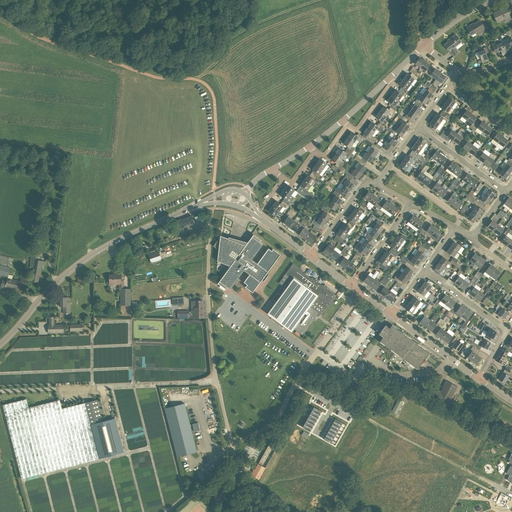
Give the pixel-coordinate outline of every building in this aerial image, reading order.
[(506,9),(498,12),(498,11),(493,13),(496,21),(504,18),(505,22),(511,20),(506,9)] [(480,21),(472,26),(471,25),(467,28),(471,35),(477,32),(479,35),(486,30),(480,21)] [(461,42),(456,35),(450,39),(450,40),(445,45),(450,51),(454,56),(459,52),(455,47),(461,42)] [(501,41),(502,42),(506,53),(510,52),(509,48),(511,47),(510,44),(511,43),(511,41),(510,37),(501,41)] [(502,42),(496,45),(495,43),(492,44),(494,51),(497,49),(498,52),(501,51),(502,55),(506,53),(502,42)] [(489,53),(486,47),(483,48),(484,49),(478,52),(475,54),(477,60),(481,58),(482,63),(486,61),(485,57),(487,57),(486,54),(489,53)] [(420,68),(425,61),(420,57),(415,64),(420,68)] [(428,68),(430,65),(425,61),(420,68),(425,72),(424,72),(427,75),(431,70),(428,68)] [(441,73),(435,69),(433,71),(431,70),(427,75),(430,77),(431,76),(436,79),(441,73)] [(403,80),(410,84),(414,79),(415,80),(417,77),(415,75),(412,73),(410,76),(408,74),(403,80)] [(441,73),(436,79),(441,83),(444,79),(446,76),(441,73)] [(406,90),(410,84),(403,80),(399,85),(402,87),(400,90),(405,93),(407,90),(406,90)] [(430,88),(429,88),(427,90),(426,89),(426,90),(423,88),(420,93),(422,95),(422,94),(429,99),(433,94),(434,92),(430,88)] [(402,95),(403,96),(405,93),(400,90),(398,92),(396,90),(392,96),(398,101),(402,95)] [(422,94),(422,95),(418,100),(417,99),(416,98),(415,100),(416,101),(416,102),(421,105),(422,103),(425,105),(429,99),(422,94)] [(398,101),(392,96),(388,101),(390,103),(388,106),(390,107),(393,109),(396,111),(397,109),(396,107),(395,106),(398,101)] [(449,97),(445,102),(452,107),(456,102),(449,97)] [(416,102),(414,104),(414,105),(411,110),(418,115),(421,110),(419,108),(421,105),(416,102)] [(454,109),(452,107),(445,102),(441,108),(444,110),(442,112),(449,118),(451,115),(450,115),(454,109)] [(396,111),(393,109),(390,107),(389,110),(384,106),(380,112),(386,116),(388,113),(392,116),(396,111)] [(466,110),(464,108),(460,114),(462,115),(461,117),(467,120),(472,114),(466,110)] [(418,115),(411,110),(407,115),(406,114),(404,117),(409,121),(411,118),(414,120),(418,115)] [(386,116),(380,112),(376,117),(380,121),(379,123),(384,127),(388,122),(384,120),(386,116)] [(449,118),(442,112),(440,115),(437,113),(434,118),(440,123),(443,119),(447,122),(450,118),(449,118)] [(474,127),(477,122),(475,120),(477,118),(472,114),(467,120),(467,121),(472,124),(470,127),(471,128),(472,129),(473,129),(474,127)] [(436,128),(440,123),(434,118),(430,123),(434,127),(436,128)] [(398,125),(406,131),(410,125),(404,121),(402,124),(400,122),(398,125)] [(487,125),(482,121),(480,124),(477,122),(474,127),(476,128),(477,129),(477,128),(482,132),(487,125)] [(384,127),(379,123),(377,126),(372,122),(368,128),(374,132),(376,130),(380,132),(384,127)] [(398,125),(396,128),(398,129),(396,132),(402,136),(406,131),(398,125)] [(491,131),(492,129),(487,125),(482,132),(487,135),(487,136),(489,138),(493,133),(491,131)] [(452,129),(454,128),(451,126),(449,129),(445,134),(447,136),(452,140),(457,133),(452,129)] [(368,128),(364,134),(369,137),(367,140),(372,144),(372,143),(376,138),(372,136),(374,132),(368,128)] [(364,137),(362,136),(358,133),(357,136),(352,132),(348,138),(354,143),(356,140),(360,143),(364,137)] [(457,133),(452,140),(458,144),(460,142),(462,143),(466,138),(467,136),(465,134),(462,137),(457,133)] [(498,143),(503,136),(497,133),(496,135),(493,133),(489,138),(492,140),(493,139),(498,143)] [(386,141),(394,147),(398,142),(397,141),(399,138),(394,135),(390,140),(388,138),(386,141)] [(508,141),(508,140),(503,136),(498,143),(503,147),(504,146),(507,148),(510,143),(508,141)] [(346,150),(352,154),(352,153),(356,148),(355,148),(352,146),(354,143),(348,138),(344,144),(348,147),(346,150)] [(415,144),(422,149),(426,143),(419,138),(415,144)] [(468,141),(469,140),(466,138),(462,143),(464,145),(463,148),(468,152),(473,145),(468,141)] [(394,147),(386,141),(383,144),(385,146),(384,148),(390,153),(394,147)] [(422,149),(415,144),(411,149),(418,154),(422,149)] [(473,145),(468,152),(473,155),(475,153),(477,155),(481,149),(479,147),(478,148),(473,145)] [(371,147),(371,148),(368,153),(374,157),(378,152),(371,147)] [(345,152),(340,149),(336,155),(342,159),(344,156),(348,159),(350,156),(352,158),(354,155),(352,153),(352,154),(346,150),(345,152)] [(481,149),(477,155),(480,156),(478,159),(483,163),(488,156),(483,152),(484,151),(481,149)] [(356,157),(361,160),(363,158),(358,154),(359,152),(357,151),(356,153),(354,155),(356,156),(356,157)] [(442,154),(436,151),(431,157),(437,161),(442,154)] [(368,153),(364,158),(370,163),(374,157),(368,153)] [(447,158),(442,154),(437,161),(442,165),(447,158)] [(338,168),(340,170),(342,171),(344,169),(342,167),(344,165),(340,162),(342,159),(336,155),(332,160),(337,163),(335,166),(338,168)] [(422,165),(423,163),(419,159),(416,162),(407,155),(403,160),(410,165),(412,163),(417,167),(419,163),(422,165)] [(493,161),(494,160),(488,156),(483,163),(489,167),(489,166),(492,168),(495,163),(493,161)] [(356,157),(354,159),(359,163),(359,164),(356,169),(362,173),(366,168),(363,166),(365,163),(361,160),(356,157)] [(327,164),(324,162),(320,159),(316,164),(323,170),(327,164)] [(403,160),(399,166),(406,171),(410,165),(403,160)] [(506,163),(507,164),(503,169),(510,174),(511,170),(511,167),(511,166),(511,164),(511,163),(508,160),(506,163)] [(457,166),(452,162),(446,171),(451,174),(457,166)] [(319,179),(322,176),(319,175),(323,170),(316,164),(312,169),(317,173),(315,176),(319,179)] [(463,170),(457,166),(451,174),(456,178),(463,170)] [(356,169),(352,174),(354,176),(358,179),(362,173),(356,169)] [(503,169),(499,174),(506,179),(510,174),(503,169)] [(421,182),(426,176),(424,174),(425,172),(422,170),(416,178),(421,182)] [(473,177),(468,173),(463,180),(468,184),(473,177)] [(319,179),(315,176),(313,179),(308,175),(304,180),(311,185),(314,188),(318,183),(320,184),(322,181),(319,179)] [(352,178),(346,175),(344,178),(347,180),(344,185),(350,189),(354,184),(349,181),(352,178)] [(432,179),(426,176),(421,182),(427,186),(432,179)] [(473,177),(468,184),(473,188),(478,181),(473,177)] [(304,180),(300,185),(305,189),(303,192),(310,197),(311,198),(314,200),(317,197),(310,192),(307,190),(311,185),(304,180)] [(442,187),(437,183),(432,190),(437,194),(442,187)] [(295,190),(288,185),(284,190),(291,195),(295,190)] [(344,185),(340,190),(337,188),(335,191),(340,194),(342,191),(346,195),(350,189),(344,185)] [(447,191),(442,187),(437,194),(442,198),(447,191)] [(491,199),(495,194),(488,189),(484,194),(491,199)] [(282,201),(287,205),(289,206),(291,203),(295,198),(291,195),(284,190),(280,195),(285,198),(282,201)] [(335,191),(333,194),(336,196),(332,201),(338,205),(342,200),(338,197),(340,194),(335,191)] [(374,195),(369,191),(364,198),(369,201),(374,195)] [(310,197),(303,192),(301,195),(308,200),(310,197)] [(453,205),(458,198),(452,194),(447,201),(453,205)] [(479,203),(482,200),(488,205),(491,199),(484,194),(482,198),(479,195),(477,198),(472,194),(471,197),(476,201),(479,203)] [(377,208),(381,203),(378,201),(379,199),(374,195),(369,201),(374,205),(372,208),(375,210),(377,208)] [(463,202),(458,198),(453,205),(458,209),(463,202)] [(279,211),(283,206),(285,208),(287,205),(282,201),(280,204),(276,201),(272,206),(279,211)] [(338,205),(332,201),(328,206),(325,204),(323,207),(328,210),(331,208),(335,211),(338,205)] [(381,203),(377,208),(380,210),(382,207),(387,211),(392,204),(387,201),(384,205),(381,203)] [(397,208),(392,204),(387,211),(392,215),(393,214),(396,210),(397,208)] [(279,211),(272,206),(269,211),(276,216),(277,215),(280,217),(278,218),(282,221),(285,216),(279,211)] [(483,211),(476,206),(472,211),(479,216),(483,211)] [(320,217),(327,221),(330,216),(326,213),(328,210),(323,207),(321,210),(324,212),(320,217)] [(362,213),(363,213),(365,211),(360,207),(358,210),(356,208),(352,213),(358,218),(362,213)] [(289,227),(294,220),(289,217),(293,211),(291,209),(285,216),(287,217),(283,223),(289,227)] [(479,216),(472,211),(468,216),(475,221),(479,216)] [(352,213),(348,218),(350,220),(348,223),(353,227),(355,224),(354,223),(358,218),(352,213)] [(372,214),(368,221),(374,225),(379,218),(372,214)] [(410,220),(408,222),(407,224),(412,228),(413,226),(418,219),(413,215),(412,217),(411,216),(410,216),(408,218),(409,219),(410,220)] [(192,216),(178,222),(179,223),(176,224),(178,230),(181,229),(181,230),(184,229),(184,227),(195,223),(192,216)] [(319,224),(323,227),(327,221),(320,217),(319,219),(316,217),(314,220),(312,223),(317,226),(319,224)] [(421,232),(423,229),(420,227),(423,223),(418,219),(413,226),(418,229),(416,232),(419,234),(421,232)] [(295,232),(300,225),(294,220),(289,227),(295,232)] [(373,229),(380,234),(384,228),(381,227),(383,224),(378,220),(376,223),(377,224),(373,229)] [(498,225),(492,220),(487,227),(493,231),(498,225)] [(353,227),(348,223),(347,225),(344,223),(340,229),(347,233),(351,228),(352,229),(353,227)] [(430,236),(431,235),(436,228),(431,225),(428,229),(425,227),(423,229),(421,232),(424,234),(429,237),(430,236)] [(504,229),(498,225),(493,231),(499,236),(504,229)] [(304,228),(299,234),(305,239),(310,232),(304,228)] [(436,228),(431,235),(438,240),(436,241),(438,242),(443,236),(440,234),(441,232),(436,228)] [(340,241),(342,242),(344,239),(343,239),(347,233),(340,229),(336,234),(339,236),(337,238),(340,241)] [(366,236),(371,240),(373,237),(376,239),(380,234),(373,229),(369,234),(368,233),(367,236),(366,236)] [(310,232),(305,239),(311,243),(316,237),(310,232)] [(404,240),(405,241),(407,238),(402,234),(400,237),(398,235),(394,240),(400,245),(404,240)] [(253,292),(260,282),(262,279),(264,281),(268,276),(268,275),(268,276),(266,275),(281,255),(272,249),(273,249),(272,251),(269,249),(257,264),(252,260),(263,245),(259,242),(260,240),(261,241),(253,235),(241,251),(237,250),(237,249),(236,248),(235,248),(235,249),(234,249),(233,248),(220,239),(219,238),(213,246),(219,250),(217,261),(230,266),(222,278),(218,283),(220,285),(226,289),(225,288),(226,287),(230,289),(244,270),(245,272),(250,275),(244,282),(247,284),(246,287),(245,286),(245,287),(249,289),(253,292)] [(371,240),(366,236),(365,238),(365,239),(362,244),(368,249),(372,244),(370,242),(371,240)] [(507,246),(511,240),(506,236),(501,242),(507,246)] [(400,245),(394,240),(390,246),(392,247),(390,250),(397,255),(399,253),(396,250),(400,245)] [(457,252),(461,247),(454,241),(450,247),(457,252)] [(419,243),(417,246),(419,248),(418,250),(419,251),(415,256),(421,261),(425,255),(423,254),(425,251),(423,250),(425,248),(423,246),(419,243)] [(362,244),(358,249),(355,248),(353,250),(355,251),(357,253),(360,255),(362,253),(364,254),(368,249),(362,244)] [(334,250),(336,247),(333,245),(331,248),(328,245),(323,252),(329,256),(334,250)] [(343,255),(349,246),(346,245),(345,246),(341,253),(343,255)] [(349,246),(343,255),(345,256),(351,248),(349,246)] [(446,252),(453,257),(457,252),(450,247),(446,252)] [(334,250),(329,256),(335,261),(340,254),(334,250)] [(390,250),(389,252),(386,251),(382,256),(389,261),(393,256),(396,258),(397,255),(390,250)] [(42,265),(45,265),(46,262),(38,260),(39,253),(33,252),(30,267),(33,268),(31,280),(38,282),(42,265)] [(158,252),(149,255),(152,263),(161,259),(158,252)] [(350,262),(345,268),(351,273),(356,266),(353,264),(358,257),(360,259),(362,256),(360,255),(357,253),(355,255),(353,258),(350,262)] [(475,265),(480,257),(475,253),(473,256),(471,254),(467,259),(469,261),(472,263),(470,265),(473,267),(475,265)] [(0,274),(8,277),(9,275),(10,268),(13,258),(0,254),(0,274)] [(389,266),(386,264),(389,261),(382,256),(379,261),(382,264),(380,267),(386,271),(389,266)] [(415,256),(411,261),(410,260),(408,263),(413,267),(415,264),(417,266),(421,261),(415,256)] [(350,262),(347,259),(344,257),(339,264),(345,268),(350,262)] [(449,262),(443,257),(439,262),(445,267),(449,262)] [(485,261),(480,257),(475,265),(480,269),(485,261)] [(442,272),(445,267),(439,262),(435,267),(436,268),(434,270),(439,274),(441,272),(442,272)] [(267,314),(292,332),(294,329),(301,334),(303,336),(304,334),(314,320),(315,319),(319,313),(320,315),(322,316),(324,314),(336,298),(337,296),(335,295),(328,290),(327,288),(324,286),(321,285),(314,279),(312,277),(311,278),(302,271),(302,270),(300,269),(299,268),(295,265),(293,263),(292,265),(285,275),(283,277),(285,278),(287,279),(272,301),(275,303),(267,314)] [(490,265),(485,272),(490,276),(495,268),(490,265)] [(369,286),(374,279),(375,277),(376,277),(381,270),(376,267),(374,269),(376,271),(372,277),(368,275),(365,279),(363,282),(369,286)] [(402,273),(409,278),(414,271),(407,267),(404,270),(402,268),(400,271),(402,273)] [(495,268),(490,276),(495,280),(496,280),(496,279),(501,272),(495,268)] [(397,282),(402,286),(404,283),(405,283),(409,278),(402,273),(401,275),(398,273),(394,279),(397,282)] [(131,289),(124,289),(124,281),(121,281),(121,274),(116,274),(116,275),(109,275),(109,284),(119,284),(119,291),(121,291),(121,305),(130,305),(131,289)] [(464,280),(459,276),(454,282),(459,286),(464,280)] [(20,282),(12,280),(8,279),(7,282),(2,280),(1,288),(5,289),(6,288),(12,289),(12,288),(19,290),(20,285),(26,286),(27,280),(21,278),(20,282)] [(375,290),(380,283),(374,279),(369,286),(375,290)] [(490,287),(489,288),(492,290),(498,281),(496,279),(496,280),(495,280),(489,287),(490,287)] [(469,284),(464,280),(459,286),(464,290),(469,284)] [(431,286),(425,281),(421,287),(428,291),(432,294),(434,292),(430,289),(431,286)] [(390,291),(384,287),(379,293),(385,297),(390,291)] [(424,296),(428,291),(421,287),(417,292),(424,296)] [(479,291),(474,287),(469,294),(474,297),(479,291)] [(396,295),(390,291),(385,297),(391,302),(396,295)] [(485,295),(479,291),(474,297),(480,301),(485,295)] [(446,305),(450,298),(445,295),(444,296),(442,294),(438,299),(433,307),(435,309),(441,301),(446,305)] [(68,297),(59,297),(59,306),(63,306),(64,314),(70,314),(70,302),(68,302),(68,297)] [(414,297),(410,302),(416,307),(420,301),(414,297)] [(428,303),(429,304),(433,307),(438,299),(436,297),(432,303),(430,301),(428,303)] [(450,298),(446,305),(451,309),(456,302),(450,298)] [(264,308),(268,311),(274,303),(270,300),(264,308)] [(203,301),(195,301),(195,302),(191,302),(192,310),(192,311),(189,311),(189,310),(178,311),(178,319),(203,318),(203,301)] [(410,302),(405,308),(412,313),(416,307),(410,302)] [(498,305),(496,308),(497,309),(495,312),(498,314),(497,314),(504,319),(508,312),(502,308),(498,305)] [(460,306),(457,310),(455,314),(460,318),(461,316),(466,310),(460,306)] [(466,310),(461,316),(466,320),(467,319),(471,313),(466,310)] [(431,320),(424,316),(420,322),(426,327),(431,320)] [(64,325),(54,325),(54,317),(49,317),(49,325),(48,325),(48,333),(64,333),(64,325)] [(470,321),(467,319),(466,320),(463,325),(461,327),(462,328),(463,329),(467,324),(470,321)] [(431,320),(426,327),(431,331),(436,325),(431,320)] [(485,327),(486,325),(482,323),(479,329),(483,331),(483,330),(487,332),(485,335),(493,339),(496,332),(489,328),(489,329),(485,327)] [(419,347),(417,345),(418,344),(411,339),(410,340),(402,334),(403,333),(396,328),(395,329),(391,326),(389,329),(385,327),(386,325),(385,325),(379,334),(383,337),(380,342),(408,362),(419,347)] [(442,339),(447,332),(441,328),(436,334),(442,339)] [(452,337),(447,332),(442,339),(448,343),(452,337)] [(457,340),(458,339),(456,337),(452,342),(454,344),(452,346),(455,348),(454,349),(457,351),(458,350),(458,351),(463,344),(457,340)] [(479,341),(478,344),(487,349),(491,343),(485,340),(484,340),(480,338),(479,341)] [(473,346),(470,350),(472,351),(467,357),(476,364),(481,357),(477,355),(480,350),(475,347),(473,346)] [(429,353),(422,347),(421,348),(419,347),(408,362),(417,369),(429,353)] [(510,349),(509,348),(508,350),(503,347),(495,360),(502,364),(505,366),(507,361),(504,360),(509,352),(511,353),(511,350),(510,349)] [(508,376),(511,378),(511,369),(510,370),(506,367),(499,379),(505,383),(508,376)] [(457,387),(446,381),(441,392),(434,388),(429,396),(447,406),(457,387)] [(93,435),(91,424),(103,421),(98,400),(85,403),(62,409),(60,400),(29,408),(26,399),(3,405),(22,479),(99,459),(93,435)] [(392,411),(396,414),(397,414),(399,410),(404,401),(399,399),(392,411)] [(184,403),(165,408),(177,457),(197,452),(184,403)] [(198,422),(192,424),(194,431),(200,430),(198,422)] [(278,445),(271,441),(255,470),(254,469),(251,475),(259,479),(265,468),(278,445)] [(511,450),(511,453),(508,451),(506,455),(504,457),(506,458),(505,461),(508,463),(507,465),(506,464),(502,472),(505,473),(502,478),(505,480),(506,479),(509,481),(508,482),(511,484),(511,483),(511,450)] [(492,498),(494,502),(498,505),(503,504),(503,503),(508,494),(498,488),(493,497),(492,498)]
